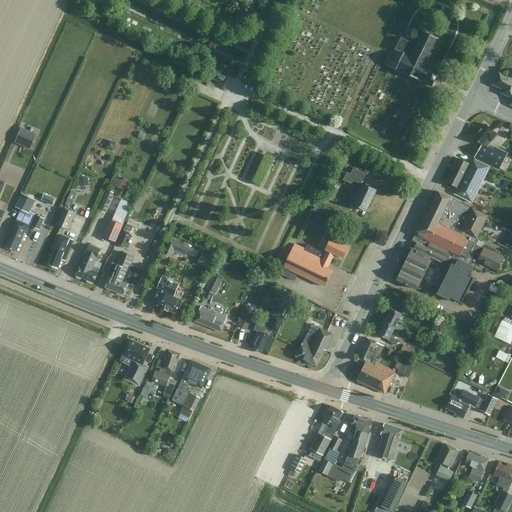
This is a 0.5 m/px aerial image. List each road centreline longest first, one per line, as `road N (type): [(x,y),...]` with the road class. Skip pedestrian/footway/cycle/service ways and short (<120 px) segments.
road 1 (primary): [(327,388),(0,268)]
road 2 (unclassified): [(327,388),(473,95)]
road 3 (primary): [(511,448),(327,388)]
